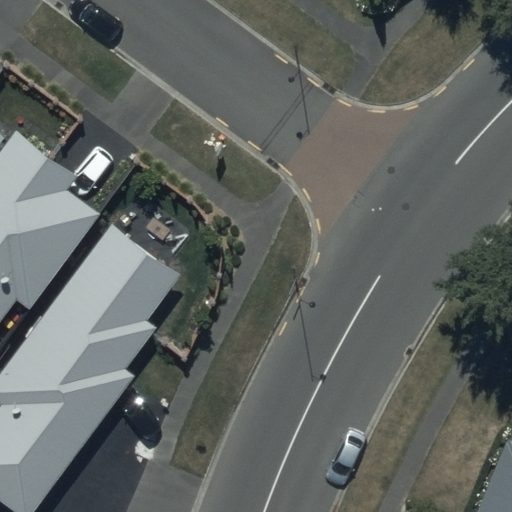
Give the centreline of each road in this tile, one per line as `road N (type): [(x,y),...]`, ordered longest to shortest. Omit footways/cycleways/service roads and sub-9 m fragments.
road 1 (residential): [(129,0),(422,209)]
road 2 (tertiary): [(265,511),(337,350),(422,209)]
road 3 (tertiary): [(422,209),(511,99)]
